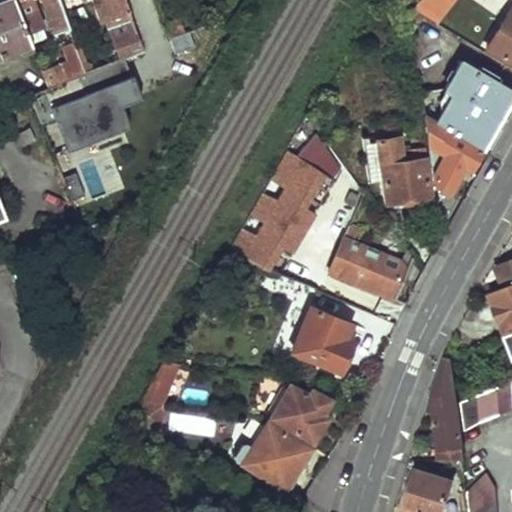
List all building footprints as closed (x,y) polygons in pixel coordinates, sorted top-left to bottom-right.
[(14,0),(0,0),(0,55),(30,44),(24,29),(14,0)] [(14,0),(24,29),(38,23),(29,0),(14,0)] [(40,0),(52,32),(66,27),(57,0),(40,0)] [(140,47),(123,0),(92,0),(99,19),(101,18),(114,58),(140,47)] [(453,0),(418,0),(411,7),(435,22),(453,0)] [(511,6),(511,7),(488,46),(511,60),(511,6)] [(176,17),(164,22),(168,35),(181,30),(176,17)] [(69,60),(58,64),(63,79),(82,71),(72,42),(64,46),(69,60)] [(41,52),(33,54),(44,86),(63,79),(58,64),(47,68),(41,52)] [(445,88),(419,90),(423,114),(479,148),(511,92),(511,90),(461,61),(445,88)] [(479,148),(423,114),(432,180),(449,188),(460,168),(465,172),(479,148)] [(339,171),(302,127),(229,252),(280,274),(339,171)] [(401,156),(397,133),(377,136),(362,138),(368,178),(382,176),(385,198),(428,191),(423,154),(401,156)] [(63,179),(72,200),(85,195),(76,174),(63,179)] [(398,261),(352,243),(356,232),(348,228),(329,274),(394,299),(405,269),(398,261)] [(511,260),(497,266),(503,286),(511,282),(511,260)] [(511,330),(511,282),(503,286),(490,291),(507,332),(511,330)] [(351,323),(311,308),(293,352),(340,371),(351,343),(344,340),(351,323)] [(452,354),(447,356),(432,394),(438,458),(463,457),(461,453),(452,354)] [(163,407),(176,362),(158,357),(144,401),(163,407)] [(511,409),(511,381),(462,399),(465,426),(480,418),(481,421),(511,409)] [(271,415),(313,442),(328,418),(324,416),(332,400),(314,389),(309,398),(290,386),(271,415)] [(170,411),(167,432),(226,439),(228,418),(170,411)] [(310,446),(269,420),(251,447),(244,442),(234,458),(284,491),(310,446)] [(438,511),(448,479),(416,470),(401,511),(438,511)] [(488,473),(469,491),(471,511),(499,511),(498,489),(488,473)]
